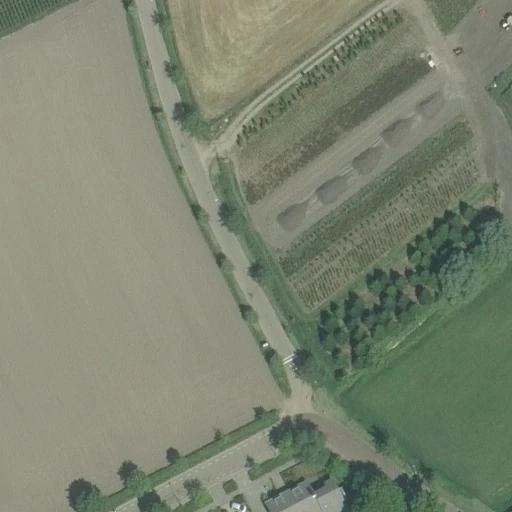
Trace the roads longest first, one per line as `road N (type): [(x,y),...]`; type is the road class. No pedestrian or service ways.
road 1 (unclassified): [(298,419),(298,378),(169,116),(144,0)]
road 2 (unclassified): [(135,511),(298,419)]
road 3 (unclassified): [(446,511),(298,419)]
